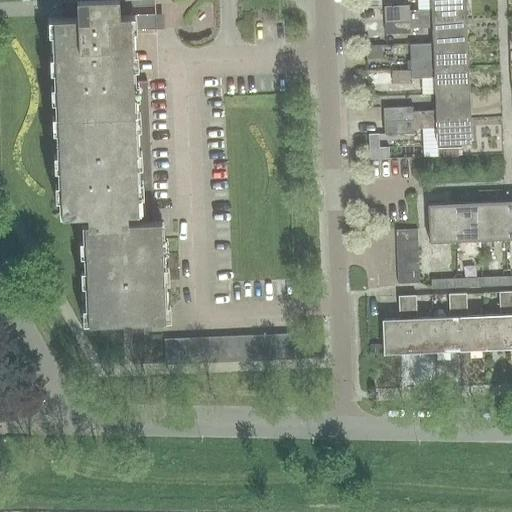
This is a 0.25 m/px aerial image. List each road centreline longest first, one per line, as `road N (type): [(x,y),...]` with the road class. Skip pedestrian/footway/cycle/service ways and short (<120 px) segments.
road 1 (residential): [(342,429),(323,0)]
road 2 (residential): [(342,429),(78,424),(41,380),(0,301)]
road 3 (residential): [(511,431),(342,429)]
